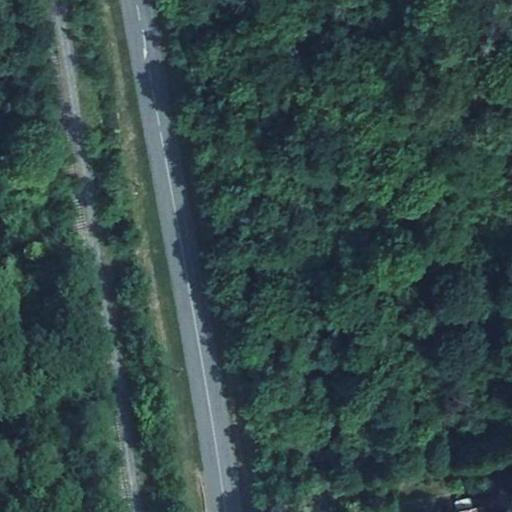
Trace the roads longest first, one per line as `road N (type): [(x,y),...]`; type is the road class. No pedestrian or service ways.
road 1 (secondary): [(134,0),(226,511)]
road 2 (unknown): [(408,511),(510,450)]
